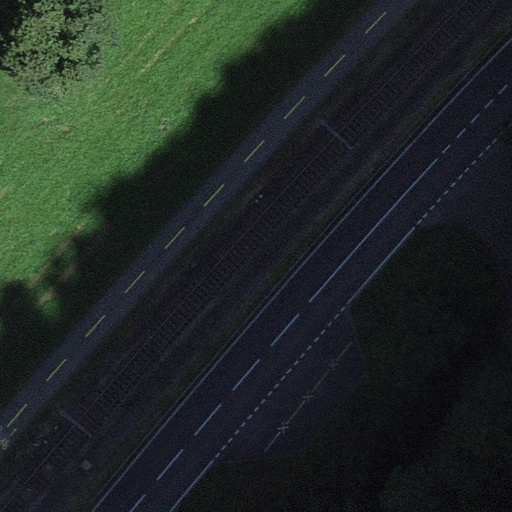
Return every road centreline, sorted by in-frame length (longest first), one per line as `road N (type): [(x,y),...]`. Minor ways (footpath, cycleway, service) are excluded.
road 1 (primary): [(133,511),(372,229),(511,80)]
road 2 (track): [(511,313),(501,341),(376,511)]
